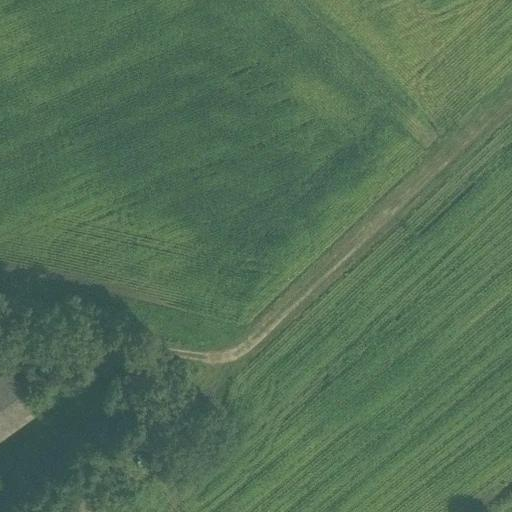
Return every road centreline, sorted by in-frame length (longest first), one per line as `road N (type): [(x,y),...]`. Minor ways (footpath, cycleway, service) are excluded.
road 1 (track): [(511,94),(229,360),(0,325)]
road 2 (track): [(229,360),(62,511)]
